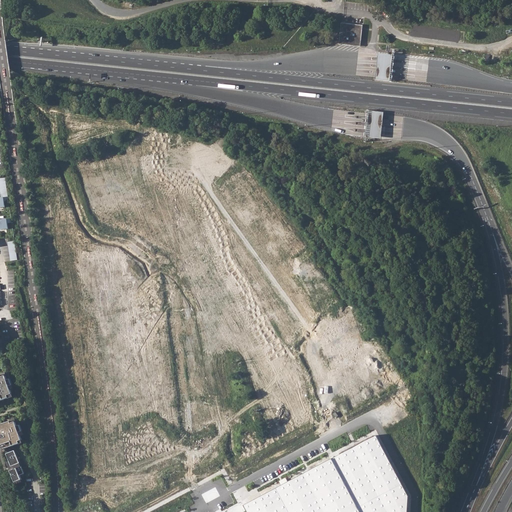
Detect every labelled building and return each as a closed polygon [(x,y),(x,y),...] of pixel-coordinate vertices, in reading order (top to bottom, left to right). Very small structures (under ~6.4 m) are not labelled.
[(343,23),(341,44),(362,46),(364,26),(343,23)] [(377,69),(376,79),(390,81),(391,70),(393,55),(379,54),(377,69)] [(384,113),(369,111),(367,124),(366,137),(381,139),(383,126),(384,113)] [(6,178),(0,178),(0,184),(2,198),(0,197),(0,207),(5,207),(4,201),(9,201),(6,178)] [(11,218),(0,219),(0,229),(8,229),(8,223),(12,223),(11,218)] [(14,241),(8,242),(10,261),(17,260),(14,241)] [(0,400),(9,397),(8,395),(12,393),(11,390),(10,386),(13,385),(8,372),(0,374),(0,400)] [(18,419),(0,425),(0,444),(2,449),(5,448),(19,443),(18,441),(22,440),(21,437),(20,433),(23,431),(18,419)] [(375,434),(241,507),(243,511),(406,511),(408,497),(392,469),(375,434)] [(22,479),(20,475),(25,473),(15,450),(7,454),(10,461),(12,466),(9,467),(15,482),(22,479)]
